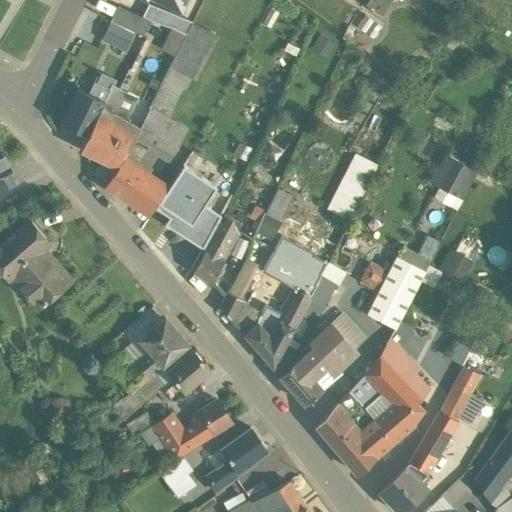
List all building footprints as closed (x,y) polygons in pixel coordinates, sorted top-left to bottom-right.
[(149,0),(148,0),(141,14),(171,26),(184,31),(191,17),(149,0)] [(110,17),(142,33),(149,19),(117,3),(110,17)] [(132,31),(109,19),(101,36),(124,47),(132,31)] [(173,54),(148,105),(169,115),(211,29),(191,19),(184,32),(173,54)] [(171,26),(160,47),(173,54),(184,32),(171,26)] [(103,99),(98,110),(120,120),(122,116),(125,117),(129,111),(116,105),(123,89),(119,87),(110,83),(103,99)] [(103,99),(77,87),(60,120),(86,133),(87,133),(98,110),(103,99)] [(169,115),(148,105),(137,123),(141,125),(138,130),(152,137),(147,146),(168,160),(185,126),(169,115)] [(120,120),(98,110),(87,133),(86,133),(79,147),(101,156),(95,168),(108,176),(123,153),(121,153),(138,125),(125,117),(122,116),(120,120)] [(152,137),(138,130),(126,149),(140,157),(147,146),(152,137)] [(375,157),(350,146),(325,204),(349,214),(375,157)] [(1,151),(0,152),(0,191),(18,182),(1,151)] [(167,183),(123,153),(108,176),(104,182),(148,211),(153,205),(157,198),(167,183)] [(468,164),(453,155),(438,182),(453,190),(468,164)] [(167,183),(157,198),(189,219),(201,202),(213,184),(181,163),(167,183)] [(264,208),(263,210),(277,217),(289,192),(275,185),(264,208)] [(163,221),(202,248),(220,213),(201,202),(189,219),(157,198),(153,205),(167,215),(163,221)] [(248,214),(258,219),(263,210),(264,208),(253,203),(248,214)] [(202,248),(191,268),(211,279),(222,258),(218,256),(234,226),(236,227),(240,219),(222,210),(220,213),(202,248)] [(277,217),(263,210),(258,219),(254,229),(270,237),(280,218),(277,217)] [(29,220),(0,244),(0,267),(6,274),(8,273),(36,306),(41,302),(42,303),(45,300),(44,299),(49,295),(45,290),(66,273),(41,245),(46,241),(29,220)] [(281,232),(275,244),(262,267),(293,285),(308,294),(320,271),(327,259),(281,232)] [(449,246),(437,267),(454,276),(472,245),(458,238),(452,248),(449,246)] [(395,252),(365,310),(394,325),(423,266),(395,252)] [(320,271),(334,279),(337,281),(344,268),(327,259),(320,271)] [(334,279),(320,271),(308,294),(299,311),(313,319),(334,279)] [(235,288),(228,284),(225,289),(233,293),(235,288)] [(308,294),(293,285),(268,332),(256,319),(243,331),(272,363),(284,339),(299,311),(308,294)] [(233,293),(225,289),(218,304),(231,317),(240,297),(233,293)] [(340,309),(307,338),(311,343),(328,359),(332,363),(350,344),(362,334),(340,309)] [(186,340),(163,313),(138,335),(148,346),(161,362),(186,340)] [(408,341),(394,325),(385,340),(402,360),(418,345),(411,338),(408,341)] [(284,339),(272,363),(279,371),(299,354),(284,339)] [(402,360),(385,340),(378,352),(394,369),(403,361),(402,360)] [(279,371),(279,372),(304,401),(320,387),(310,375),(328,359),(311,343),(299,354),(279,371)] [(127,365),(125,366),(139,382),(152,370),(159,364),(161,362),(148,346),(127,365)] [(192,346),(166,368),(175,377),(164,386),(166,389),(173,397),(184,388),(184,389),(210,367),(192,346)] [(127,365),(116,352),(105,362),(129,390),(139,382),(125,366),(127,365)] [(378,352),(363,370),(374,381),(387,395),(404,379),(418,395),(426,385),(403,361),(394,369),(378,352)] [(461,361),(453,375),(455,376),(446,392),(449,393),(441,409),(452,415),(476,370),(461,361)] [(166,368),(163,363),(160,365),(159,364),(152,370),(162,383),(157,387),(162,393),(166,389),(164,386),(175,377),(166,368)] [(139,382),(129,390),(139,402),(157,387),(162,383),(152,370),(139,382)] [(363,370),(348,386),(357,397),(374,381),(363,370)] [(404,379),(387,395),(391,399),(403,414),(414,400),(418,395),(404,379)] [(348,386),(315,421),(355,469),(410,422),(403,414),(391,399),(372,415),(357,397),(348,386)] [(129,390),(110,401),(123,416),(139,402),(129,390)] [(195,418),(181,427),(179,423),(162,434),(167,442),(175,454),(229,418),(215,397),(214,397),(214,398),(192,413),(195,418)] [(414,400),(403,414),(410,422),(422,407),(414,400)] [(437,406),(406,458),(426,468),(456,418),(452,415),(441,409),(437,406)] [(146,407),(128,420),(135,431),(144,426),(154,419),(146,407)] [(154,419),(144,426),(158,447),(167,442),(162,434),(179,423),(169,409),(154,419)] [(511,421),(472,476),(487,497),(492,490),(511,464),(511,421)] [(249,424),(220,444),(228,455),(238,470),(251,461),(249,458),(265,447),(249,424)] [(238,470),(228,455),(214,464),(225,479),(238,470)] [(176,456),(160,467),(169,480),(185,469),(176,456)] [(406,458),(376,487),(399,511),(426,485),(418,476),(426,468),(406,458)] [(185,469),(169,480),(177,492),(193,480),(185,469)] [(287,478),(268,488),(276,502),(295,491),(287,478)] [(268,488),(229,510),(228,511),(259,511),(268,507),(276,502),(268,488)] [(504,507),(492,490),(487,497),(496,511),(497,511),(504,507)] [(309,511),(295,491),(276,502),(268,507),(271,511),(309,511)] [(504,507),(497,511),(496,511),(511,511),(511,501),(511,502),(504,507)]
